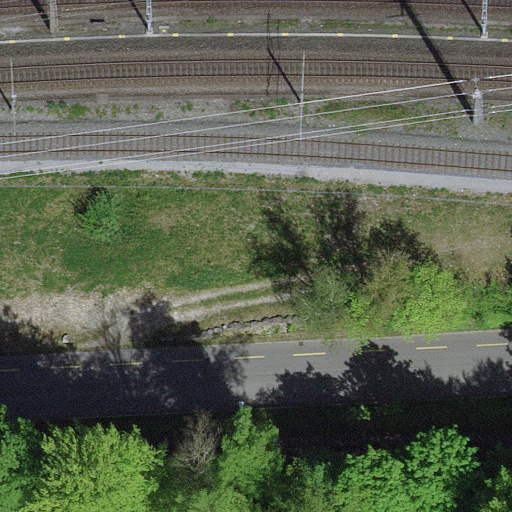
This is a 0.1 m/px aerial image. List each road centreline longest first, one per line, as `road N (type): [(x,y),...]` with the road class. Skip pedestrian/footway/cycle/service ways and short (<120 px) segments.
road 1 (unclassified): [(0,385),(511,354)]
road 2 (track): [(0,463),(511,469)]
